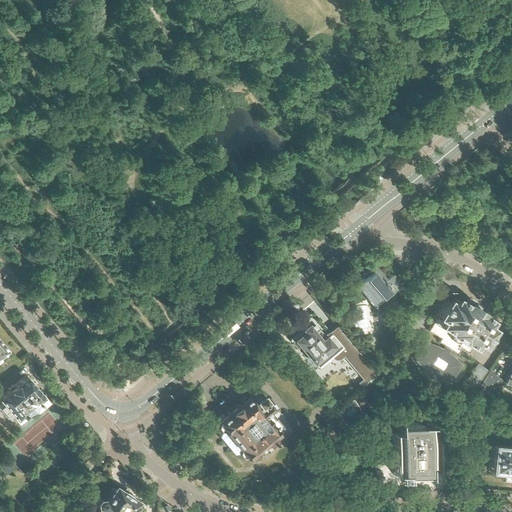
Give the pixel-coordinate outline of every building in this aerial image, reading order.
[(408,288),(414,273),(407,270),(405,276),(398,282),(392,275),(397,271),(388,261),(377,270),(373,264),(368,268),(365,265),(349,278),(375,309),(396,292),(400,295),(408,288)] [(480,346),(491,328),(485,325),(489,319),(478,313),(482,307),(468,298),(464,304),(454,298),(451,303),(447,300),(436,318),(434,323),(429,331),(441,339),(439,342),(446,347),(444,351),(439,348),(428,343),(416,361),(423,369),(422,371),(425,374),(432,379),(436,380),(437,378),(449,382),(460,364),(453,357),(457,351),(458,351),(460,348),(468,353),(474,342),(480,346)] [(378,377),(353,346),(353,347),(336,326),(328,334),(329,336),(324,340),(321,342),(318,339),(323,336),(319,332),(318,332),(316,334),(314,331),(313,331),(312,331),(311,330),(307,326),(303,330),(305,332),(295,341),(316,367),(330,356),(332,358),(332,359),(333,359),(335,360),(336,360),(338,360),(340,359),(343,356),(347,360),(362,379),(357,383),(362,388),(365,386),(369,384),(373,381),(376,379),(378,377)] [(477,363),(461,383),(472,392),(476,386),(487,370),(477,363)] [(487,370),(476,386),(491,396),(492,394),(500,379),(489,371),(488,370),(487,370)] [(50,403),(43,395),(41,397),(41,396),(32,386),(32,382),(29,379),(25,378),(25,377),(24,377),(22,378),(13,386),(12,385),(7,388),(7,389),(8,390),(0,397),(0,402),(1,404),(0,404),(0,410),(6,418),(11,415),(14,419),(28,408),(34,416),(50,403)] [(283,428),(274,417),(273,418),(268,412),(274,407),(264,395),(261,398),(258,394),(251,399),(248,395),(246,397),(245,395),(238,401),(239,403),(235,406),(234,406),(228,411),(229,411),(224,415),(223,414),(216,420),(217,421),(216,422),(217,424),(216,427),(219,432),(218,436),(232,454),(237,453),(241,457),(244,457),(246,459),(247,458),(248,459),(255,453),(254,452),(262,445),(265,446),(274,439),(273,436),(283,428)] [(475,415),(483,404),(472,396),(464,407),(475,415)] [(362,415),(352,398),(334,408),(344,425),(362,415)] [(429,466),(428,426),(428,425),(417,425),(417,422),(396,423),(396,422),(395,422),(395,434),(392,434),(394,474),(393,474),(393,475),(404,474),(405,477),(425,477),(426,477),(426,466),(429,466)] [(511,473),(511,447),(491,445),(488,471),(511,473)] [(132,511),(136,506),(134,505),(137,501),(128,496),(128,495),(123,491),(122,492),(114,486),(105,498),(102,499),(98,500),(95,504),(96,508),(98,509),(96,511),(132,511)]
